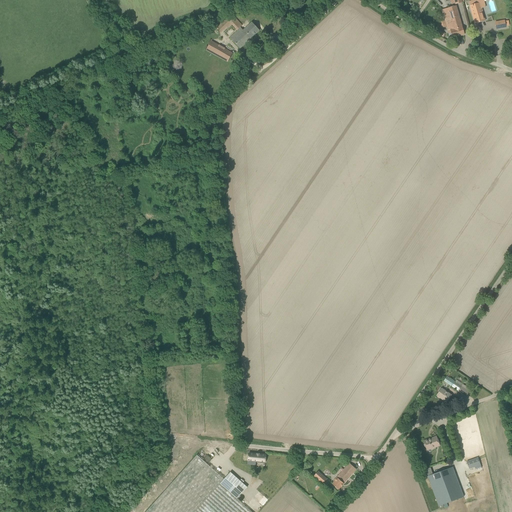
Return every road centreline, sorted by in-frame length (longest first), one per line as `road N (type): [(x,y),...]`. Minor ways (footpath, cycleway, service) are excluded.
road 1 (unclassified): [(396,434),(511,264)]
road 2 (unclassified): [(511,74),(463,57),(372,0)]
road 3 (track): [(0,108),(135,49)]
road 4 (unclassified): [(236,446),(377,458)]
road 5 (unclassified): [(396,434),(511,389)]
road 6 (track): [(135,49),(245,0)]
